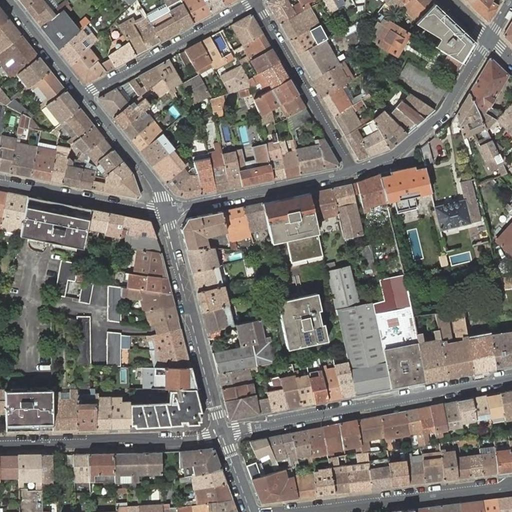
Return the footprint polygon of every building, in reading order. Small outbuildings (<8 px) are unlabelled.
[(18,0),(25,8),(34,0),(18,0)] [(34,0),(25,8),(33,18),(47,6),(54,0),(53,0),(34,0)] [(33,18),(41,27),(68,5),(71,3),(68,0),(66,0),(59,7),(54,0),(47,6),(33,18)] [(180,30),(193,23),(183,5),(180,0),(163,0),(166,4),(170,12),(180,30)] [(193,23),(211,13),(203,0),(180,0),(183,5),(193,23)] [(203,0),(211,13),(225,5),(221,0),(203,0)] [(268,2),(280,24),(305,10),(300,2),(292,6),(288,0),(270,0),(268,2)] [(305,10),(310,8),(311,7),(308,3),(313,0),(299,0),(300,2),(305,10)] [(324,0),(331,12),(338,7),(336,3),(333,0),(324,0)] [(347,6),(350,11),(356,7),(355,4),(352,0),(350,1),(351,4),(347,6)] [(407,0),(386,0),(385,2),(398,12),(404,5),(405,4),(407,0)] [(434,3),(430,0),(407,0),(405,4),(404,5),(407,8),(409,5),(418,14),(416,16),(419,19),(434,3)] [(489,21),(498,5),(491,1),(490,0),(475,0),(471,5),(488,21),(489,21)] [(475,43),(434,3),(419,19),(415,23),(438,37),(439,39),(434,46),(450,55),(451,57),(463,63),(475,43)] [(170,12),(166,4),(150,13),(154,20),(170,12)] [(41,27),(58,50),(76,34),(62,17),(64,14),(65,15),(66,14),(72,9),(68,5),(41,27)] [(409,5),(407,8),(416,16),(418,14),(409,5)] [(0,26),(9,18),(0,7),(0,26)] [(136,55),(160,41),(146,15),(142,8),(139,10),(144,18),(136,23),(133,18),(119,26),(123,34),(128,41),(136,55)] [(280,24),(290,40),(317,27),(320,25),(310,8),(305,10),(280,24)] [(160,41),(180,30),(170,12),(154,20),(150,13),(146,15),(160,41)] [(62,17),(76,34),(80,31),(76,26),(66,14),(65,15),(64,14),(62,17)] [(250,14),(232,24),(241,41),(231,47),(234,51),(263,33),(252,15),(250,14)] [(80,31),(86,25),(89,22),(90,21),(86,17),(76,26),(80,31)] [(0,52),(22,35),(9,18),(0,26),(0,52)] [(389,21),(384,18),(381,23),(378,22),(371,33),(374,34),(371,40),(376,43),(398,56),(411,34),(389,21)] [(504,36),(511,44),(511,20),(503,35),(504,36)] [(412,25),(405,21),(402,26),(408,29),(412,25)] [(97,39),(98,38),(101,35),(89,22),(86,25),(97,39)] [(58,50),(71,65),(97,39),(86,25),(80,31),(76,34),(58,50)] [(290,40),(298,54),(322,40),(321,39),(323,37),(317,27),(290,40)] [(272,48),(263,33),(234,51),(235,53),(244,48),(248,56),(239,61),(241,66),(246,63),(272,48)] [(111,43),(108,55),(111,59),(115,66),(136,55),(128,41),(123,34),(111,42),(111,43)] [(39,56),(22,35),(0,52),(0,60),(13,78),(17,75),(39,56)] [(211,36),(201,42),(214,65),(216,69),(225,64),(222,58),(211,36)] [(106,71),(115,66),(111,59),(101,65),(91,53),(100,44),(99,42),(101,41),(98,38),(97,39),(71,65),(84,82),(86,82),(106,71)] [(298,54),(312,79),(339,63),(337,60),(326,41),(323,43),(322,40),(298,54)] [(185,50),(193,64),(195,69),(197,71),(198,74),(214,65),(201,42),(185,50)] [(279,61),(272,48),(246,63),(252,73),(254,76),(279,61)] [(185,50),(179,53),(187,67),(193,64),(185,50)] [(339,63),(340,63),(346,59),(343,55),(337,60),(339,63)] [(445,62),(459,70),(460,69),(463,63),(451,57),(450,55),(445,62)] [(50,70),(39,56),(17,75),(23,82),(26,80),(28,83),(26,85),(26,86),(10,99),(1,87),(0,87),(0,101),(7,106),(14,99),(28,88),(31,86),(50,70)] [(489,58),(468,93),(480,117),(485,127),(486,129),(489,125),(504,111),(489,104),(508,75),(491,58),(489,58)] [(162,78),(169,90),(170,91),(171,93),(175,91),(173,86),(172,87),(171,84),(180,79),(169,59),(156,66),(162,78)] [(289,79),(279,61),(254,76),(248,79),(246,80),(251,87),(249,88),(251,94),(253,94),(254,98),(289,79)] [(442,99),(448,87),(442,83),(407,62),(401,73),(409,79),(409,77),(442,99)] [(312,79),(322,96),(341,86),(344,84),(350,80),(348,76),(346,77),(340,67),(342,66),(340,63),(339,63),(312,79)] [(137,93),(139,97),(153,86),(162,78),(156,66),(139,76),(145,87),(142,89),(137,93)] [(246,75),(241,66),(238,68),(221,78),(230,94),(238,91),(246,89),(240,78),(246,75)] [(401,73),(395,69),(389,79),(395,83),(401,73)] [(66,90),(50,70),(31,86),(44,102),(39,105),(42,108),(46,105),(66,90)] [(194,105),(211,96),(199,75),(183,84),(194,105)] [(246,76),(246,75),(240,78),(246,89),(249,88),(251,87),(246,80),(248,79),(246,76)] [(139,76),(136,78),(142,89),(145,87),(139,76)] [(161,97),(164,94),(169,90),(162,78),(153,86),(161,97)] [(298,94),(289,79),(254,98),(260,115),(271,109),(276,106),(298,94)] [(322,96),(334,116),(352,105),(349,101),(342,88),(346,86),(344,84),(341,86),(322,96)] [(98,99),(113,118),(130,104),(120,92),(123,90),(120,86),(99,98),(98,99)] [(238,91),(240,97),(251,94),(249,88),(246,89),(238,91)] [(362,94),(362,99),(365,105),(366,107),(374,101),(362,88),(362,94)] [(432,108),(404,89),(401,93),(408,97),(404,103),(424,117),(432,108)] [(80,107),(66,90),(46,105),(60,123),(65,119),(80,107)] [(168,102),(173,98),(171,93),(170,91),(169,90),(164,94),(168,102)] [(132,102),(136,99),(139,97),(137,93),(129,99),(132,102)] [(456,113),(461,131),(463,138),(480,129),(485,138),(478,141),(486,160),(493,156),(496,163),(498,162),(500,166),(498,166),(501,175),(507,172),(506,171),(504,166),(503,164),(501,160),(498,153),(492,141),(489,136),(486,129),(485,127),(480,117),(468,93),(456,113)] [(305,107),(298,94),(276,106),(277,110),(278,110),(282,108),(285,106),(288,112),(285,113),(287,117),(291,115),(305,107)] [(349,101),(352,105),(362,99),(362,94),(349,101)] [(226,106),(225,101),(224,95),(213,99),(211,99),(213,109),(214,116),(223,113),(221,107),(226,106)] [(136,99),(144,110),(148,108),(139,97),(136,99)] [(14,99),(7,106),(21,113),(30,117),(31,118),(33,115),(14,99)] [(113,118),(122,129),(139,115),(144,110),(136,99),(132,102),(130,104),(113,118)] [(334,116),(345,135),(357,128),(373,119),(371,115),(359,122),(352,110),(355,108),(355,110),(365,105),(362,99),(352,105),(334,116)] [(511,101),(504,111),(489,125),(492,128),(499,122),(504,128),(511,120),(511,101)] [(386,107),(384,110),(407,133),(424,117),(404,103),(402,102),(391,112),(386,107)] [(94,126),(80,107),(65,119),(60,123),(50,133),(58,137),(59,137),(60,133),(58,130),(67,122),(77,134),(67,141),(71,143),(73,142),(77,140),(79,138),(94,126)] [(305,107),(291,115),(297,125),(299,128),(313,120),(305,107)] [(271,109),(260,115),(262,123),(274,119),(272,112),(271,109)] [(142,120),(148,115),(144,110),(139,115),(142,120)] [(384,110),(373,119),(389,149),(391,148),(407,133),(384,110)] [(30,117),(21,113),(19,126),(29,127),(30,117)] [(451,122),(450,122),(453,133),(461,131),(456,113),(451,122)] [(122,129),(131,141),(154,122),(161,117),(158,114),(151,119),(148,115),(142,120),(139,115),(122,129)] [(291,115),(287,117),(288,121),(290,130),(297,125),(291,115)] [(40,130),(31,118),(30,117),(29,127),(40,130)] [(131,141),(140,151),(162,133),(156,125),(163,119),(161,117),(154,122),(131,141)] [(361,138),(369,156),(389,149),(373,119),(357,128),(358,131),(366,126),(367,129),(370,134),(361,138)] [(104,138),(94,126),(79,138),(77,140),(73,142),(85,153),(86,152),(104,138)] [(357,128),(345,135),(359,159),(369,156),(361,138),(359,134),(358,131),(357,128)] [(359,134),(361,138),(370,134),(367,129),(359,134)] [(176,147),(181,144),(179,141),(173,146),(166,137),(162,133),(140,151),(152,167),(175,149),(176,147)] [(273,180),(286,177),(278,143),(276,133),(271,134),(273,142),(266,144),(273,180)] [(16,139),(2,136),(0,143),(0,170),(9,172),(15,145),(16,139)] [(316,144),(295,148),(295,150),(301,174),(339,166),(339,165),(323,137),(315,139),(316,144)] [(113,149),(104,138),(86,152),(85,153),(84,160),(88,163),(90,158),(97,167),(98,164),(99,160),(113,149)] [(286,177),(301,174),(295,150),(295,148),(292,139),(290,140),(293,151),(286,152),(285,144),(283,145),(282,142),(278,143),(286,177)] [(9,172),(31,176),(37,149),(37,147),(16,142),(15,145),(9,172)] [(216,192),(229,189),(222,155),(221,148),(219,142),(214,143),(215,151),(208,153),(208,154),(209,161),(216,192)] [(420,149),(424,165),(425,168),(433,161),(428,142),(420,149)] [(241,148),(235,150),(235,153),(242,186),(273,180),(266,144),(266,143),(252,146),(256,162),(257,166),(245,169),(244,164),(241,148)] [(56,150),(38,146),(37,149),(31,176),(50,181),(56,150)] [(70,148),(57,146),(56,150),(50,181),(63,183),(68,156),(70,148)] [(234,146),(221,148),(222,155),(232,154),(231,150),(235,150),(234,146)] [(122,161),(113,149),(99,160),(98,164),(106,174),(122,161)] [(165,183),(187,164),(177,151),(175,149),(152,167),(165,183)] [(229,189),(242,186),(235,153),(235,150),(231,150),(232,154),(222,155),(229,189)] [(508,162),(501,150),(498,153),(501,160),(503,164),(504,166),(506,164),(508,162)] [(201,195),(216,192),(209,161),(208,154),(191,157),(192,160),(194,168),(201,195)] [(78,186),(84,160),(68,156),(63,183),(78,186)] [(88,163),(84,160),(78,186),(93,189),(95,175),(96,172),(97,169),(88,163)] [(132,173),(122,161),(106,174),(105,178),(122,181),(132,173)] [(174,194),(181,196),(184,188),(184,183),(190,174),(188,172),(186,170),(190,167),(187,164),(165,183),(174,194)] [(394,168),(379,173),(386,200),(394,198),(397,213),(417,209),(414,199),(431,195),(430,191),(425,168),(424,165),(397,169),(394,168)] [(186,198),(201,195),(194,168),(191,169),(194,175),(190,175),(190,174),(184,183),(184,188),(181,196),(186,198)] [(133,174),(132,173),(122,181),(105,178),(95,175),(93,189),(116,194),(138,198),(141,195),(133,174)] [(379,173),(356,181),(363,212),(370,210),(368,206),(386,201),(386,200),(379,173)] [(488,180),(485,182),(491,188),(497,182),(493,178),(488,180)] [(464,200),(434,207),(440,231),(481,220),(471,179),(460,182),(464,200)] [(338,214),(344,237),(357,234),(355,224),(358,224),(349,184),(332,188),(338,214)] [(332,188),(309,193),(309,196),(317,227),(321,226),(320,218),(338,214),(332,188)] [(0,229),(20,233),(27,196),(8,192),(0,229)] [(29,237),(83,248),(85,240),(87,227),(91,209),(74,205),(57,202),(31,197),(27,196),(20,233),(19,235),(22,236),(29,237)] [(267,228),(271,243),(286,239),(290,260),(323,253),(317,227),(309,196),(294,199),(278,202),(263,206),(267,228)] [(250,232),(253,242),(257,241),(254,231),(267,228),(263,206),(262,203),(242,207),(250,232)] [(231,248),(237,248),(234,238),(246,235),(245,233),(250,232),(242,207),(221,211),(226,230),(231,248)] [(109,213),(91,209),(87,227),(106,231),(109,213)] [(180,229),(185,248),(208,248),(204,236),(226,230),(221,211),(187,218),(180,229)] [(124,216),(109,213),(106,231),(105,234),(116,236),(115,240),(119,241),(124,216)] [(149,220),(124,216),(119,241),(118,246),(131,248),(137,249),(161,253),(156,238),(150,221),(149,220)] [(511,234),(506,229),(497,240),(511,253),(511,234)] [(376,266),(371,244),(361,246),(366,268),(376,266)] [(137,249),(131,248),(129,262),(135,263),(137,249)] [(185,248),(192,272),(218,266),(213,248),(208,248),(185,248)] [(129,262),(127,273),(142,275),(168,278),(162,254),(161,253),(137,249),(135,263),(129,262)] [(291,263),(323,256),(323,253),(290,260),(291,263)] [(69,280),(76,281),(79,263),(61,260),(55,294),(65,296),(69,280)] [(355,395),(390,388),(371,302),(360,305),(350,265),(327,270),(337,314),(343,339),(346,353),(349,365),(355,395)] [(192,272),(197,292),(223,286),(218,266),(192,272)] [(390,388),(425,382),(417,343),(416,334),(412,315),(403,273),(379,279),(383,300),(371,302),(390,388)] [(112,276),(111,285),(121,287),(139,289),(172,293),(168,278),(142,275),(141,282),(135,281),(135,279),(112,276)] [(503,289),(511,288),(511,276),(501,278),(503,289)] [(94,283),(83,282),(83,283),(79,302),(88,303),(90,304),(94,283)] [(111,285),(108,285),(108,320),(121,322),(121,308),(121,296),(121,287),(111,285)] [(197,292),(202,312),(228,305),(223,286),(197,292)] [(139,289),(121,287),(121,296),(142,299),(145,311),(175,307),(172,293),(139,289)] [(291,299),(278,302),(287,348),(327,340),(323,324),(321,324),(320,322),(319,315),(318,310),(320,309),(317,293),(309,295),(304,296),(291,299)] [(207,332),(220,328),(233,325),(228,305),(202,312),(207,332)] [(175,307),(145,311),(146,315),(149,314),(151,323),(148,323),(149,326),(155,325),(178,319),(175,307)] [(447,377),(473,372),(467,341),(461,310),(460,310),(434,313),(439,333),(439,339),(447,377)] [(78,366),(91,366),(91,316),(77,316),(77,319),(78,366)] [(241,346),(270,340),(265,317),(241,323),(237,324),(236,324),(241,346)] [(178,319),(155,325),(156,330),(157,334),(181,329),(179,324),(178,319)] [(207,332),(209,337),(221,334),(220,328),(207,332)] [(181,329),(157,334),(151,335),(146,335),(141,335),(143,342),(148,340),(150,349),(154,350),(157,349),(184,342),(181,329)] [(417,343),(425,382),(447,377),(439,339),(439,333),(438,330),(433,331),(435,339),(423,342),(421,333),(416,334),(417,343)] [(121,348),(121,335),(121,333),(107,331),(107,366),(110,366),(121,366),(121,348)] [(495,368),(511,364),(511,332),(489,336),(495,368)] [(473,372),(495,368),(489,336),(467,341),(473,372)] [(241,346),(212,352),(217,374),(248,367),(256,366),(268,363),(275,362),(272,347),(270,340),(241,346)] [(190,366),(184,342),(157,349),(160,360),(157,360),(159,367),(182,368),(190,366)] [(154,350),(150,349),(154,367),(159,367),(157,360),(160,360),(157,349),(154,350)] [(335,368),(341,398),(355,395),(349,365),(335,368)] [(193,388),(196,389),(190,366),(182,368),(159,367),(154,367),(155,377),(154,379),(155,386),(155,388),(177,389),(193,388)] [(221,388),(252,382),(249,372),(257,370),(256,366),(248,367),(217,374),(221,388)] [(321,371),(327,400),(341,398),(335,368),(332,369),(326,370),(325,367),(321,367),(321,371)] [(301,406),(314,403),(309,378),(300,380),(298,373),(296,371),(293,372),(294,376),(294,377),(301,406)] [(314,403),(327,400),(321,371),(308,373),(309,378),(314,403)] [(287,408),(301,406),(294,377),(294,376),(279,379),(282,388),(287,408)] [(275,390),(282,388),(279,379),(279,377),(272,378),(275,390)] [(254,394),(252,382),(221,388),(224,400),(254,394)] [(78,394),(78,390),(71,390),(71,399),(60,399),(60,392),(56,392),(56,387),(53,387),(53,390),(53,429),(78,429),(78,394)] [(95,393),(95,388),(91,388),(91,391),(91,397),(81,397),(81,394),(78,394),(78,429),(95,428),(95,393)] [(196,400),(193,388),(177,389),(180,401),(196,400)] [(271,411),(287,408),(282,388),(275,390),(268,391),(269,397),(271,411)] [(110,397),(110,389),(107,389),(107,397),(99,397),(98,393),(95,393),(95,428),(110,428),(110,397)] [(53,429),(53,390),(47,390),(31,390),(27,390),(11,390),(4,391),(5,392),(5,413),(5,430),(28,430),(38,430),(47,430),(53,430),(53,429)] [(505,420),(511,418),(511,390),(500,393),(505,420)] [(491,422),(505,420),(500,393),(486,395),(490,417),(491,421),(491,422)] [(230,419),(258,414),(255,400),(254,394),(224,400),(229,418),(230,419)] [(476,423),(476,424),(479,423),(479,419),(490,417),(486,395),(472,398),(475,420),(476,423)] [(110,428),(130,427),(130,425),(130,410),(130,404),(130,401),(121,401),(121,397),(110,397),(110,428)] [(258,414),(271,411),(269,397),(261,399),(255,400),(258,414)] [(472,398),(457,401),(461,423),(475,420),(472,398)] [(196,400),(180,401),(182,407),(162,408),(166,423),(201,421),(196,400)] [(447,428),(461,426),(461,423),(457,401),(442,404),(447,428)] [(436,436),(440,436),(438,430),(447,428),(442,404),(430,406),(435,431),(436,436)] [(430,406),(418,408),(422,433),(423,438),(426,438),(425,432),(435,431),(430,406)] [(145,409),(149,424),(166,423),(162,408),(145,409)] [(421,440),(424,440),(423,438),(422,433),(418,408),(406,411),(410,435),(419,434),(420,438),(421,440)] [(130,410),(130,425),(149,424),(145,409),(130,410)] [(390,439),(410,435),(406,411),(381,416),(385,437),(386,445),(391,444),(390,439)] [(381,416),(356,420),(362,452),(367,452),(371,452),(379,451),(379,448),(377,447),(372,447),(370,449),(368,441),(385,437),(381,416)] [(356,446),(357,453),(358,453),(362,452),(356,420),(339,423),(344,448),(344,449),(356,446)] [(328,455),(328,458),(333,458),(331,451),(340,449),(344,448),(339,423),(322,427),(328,455)] [(324,456),(328,455),(322,427),(307,430),(312,455),(312,459),(318,458),(317,455),(324,453),(324,456)] [(307,430),(292,433),(295,451),(307,449),(308,456),(312,455),(307,430)] [(292,461),(297,460),(295,451),(292,433),(281,435),(283,444),(283,446),(284,448),(286,455),(291,468),(294,467),(292,461)] [(276,458),(286,455),(284,448),(283,446),(283,444),(281,435),(266,438),(272,451),(276,458)] [(457,478),(470,477),(468,456),(461,458),(459,446),(466,445),(466,444),(465,441),(465,437),(463,438),(464,439),(458,440),(453,441),(452,441),(453,448),(455,458),(457,478)] [(272,451),(266,438),(249,441),(257,457),(269,452),(271,456),(269,457),(271,461),(276,459),(276,458),(272,451)] [(192,450),(179,451),(179,467),(192,465),(194,475),(221,469),(213,447),(203,449),(192,450)] [(483,475),(498,473),(495,451),(495,447),(480,449),(480,450),(480,455),(483,475)] [(444,480),(457,478),(455,458),(453,448),(440,449),(444,480)] [(498,473),(511,471),(511,462),(510,449),(495,451),(498,473)] [(470,477),(483,475),(480,455),(480,450),(476,451),(477,455),(468,456),(470,477)] [(138,474),(162,473),(162,451),(136,452),(136,481),(136,479),(138,480),(138,474)] [(135,481),(136,481),(136,452),(113,453),(115,480),(115,482),(135,481)] [(359,463),(347,465),(351,491),(372,489),(367,452),(362,452),(358,453),(359,463)] [(367,452),(372,489),(391,486),(389,466),(388,462),(388,456),(372,458),(371,452),(367,452)] [(440,452),(437,453),(422,454),(422,455),(425,482),(444,480),(440,452)] [(90,481),(88,453),(74,454),(74,481),(90,481)] [(115,480),(113,453),(88,453),(90,481),(115,480)] [(42,490),(41,454),(18,455),(19,477),(19,480),(18,480),(18,489),(19,489),(23,489),(23,482),(22,482),(22,480),(36,479),(37,490),(42,490)] [(53,484),(52,454),(41,454),(42,490),(42,491),(45,491),(45,484),(53,484)] [(408,484),(425,482),(422,455),(412,456),(411,454),(405,454),(405,460),(408,484)] [(19,477),(18,455),(0,455),(0,480),(3,480),(3,478),(19,477)] [(351,491),(347,465),(339,466),(337,457),(333,458),(328,458),(328,460),(334,493),(351,491)] [(316,495),(334,493),(328,460),(325,461),(326,466),(323,466),(324,468),(314,469),(314,471),(316,495)] [(391,486),(408,484),(405,460),(402,460),(402,464),(389,466),(391,486)] [(246,465),(251,479),(260,476),(259,473),(256,464),(255,462),(246,465)] [(265,475),(261,462),(256,464),(259,473),(260,476),(265,475)] [(192,465),(182,467),(184,476),(189,475),(192,475),(194,475),(192,465)] [(221,469),(194,475),(192,475),(189,475),(184,476),(180,477),(181,482),(187,480),(190,479),(192,478),(194,489),(227,484),(221,469)] [(276,486),(285,483),(283,477),(280,478),(278,471),(273,473),(276,486)] [(297,498),(316,495),(314,471),(310,472),(311,473),(295,474),(296,478),(294,482),(297,498)] [(261,502),(297,498),(294,482),(294,481),(293,481),(285,483),(276,486),(273,473),(265,475),(260,476),(251,479),(256,490),(261,502)] [(232,499),(227,484),(194,489),(197,501),(194,501),(195,505),(197,504),(202,504),(208,502),(232,499)] [(42,496),(42,491),(42,490),(37,490),(28,491),(28,489),(23,489),(19,489),(19,491),(19,499),(19,500),(42,499),(42,496)] [(19,499),(19,491),(2,492),(2,500),(19,499)] [(511,511),(511,496),(497,499),(499,511),(511,511)] [(237,511),(232,499),(208,502),(202,504),(202,511),(203,511),(237,511)] [(482,500),(483,511),(499,511),(497,499),(482,500)] [(483,511),(482,500),(460,503),(460,511),(483,511)] [(428,511),(460,511),(460,503),(428,507),(428,511)]
